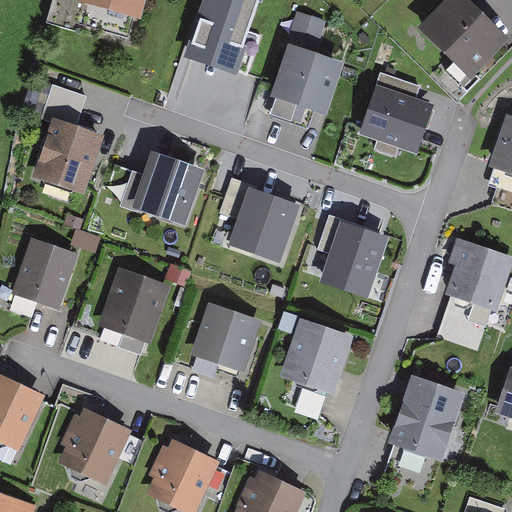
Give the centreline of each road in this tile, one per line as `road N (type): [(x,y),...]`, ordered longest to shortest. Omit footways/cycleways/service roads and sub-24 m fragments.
road 1 (residential): [(435,215),(99,98)]
road 2 (residential): [(349,467),(14,352)]
road 3 (residential): [(349,467),(435,215)]
